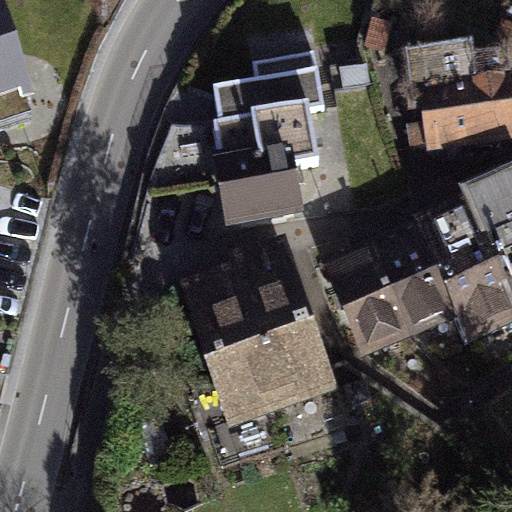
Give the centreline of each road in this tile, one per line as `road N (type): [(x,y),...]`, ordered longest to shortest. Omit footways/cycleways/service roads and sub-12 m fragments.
road 1 (residential): [(511,168),(380,224),(196,261),(151,280),(117,346),(72,511)]
road 2 (secondary): [(17,511),(117,123),(140,59),(176,0)]
